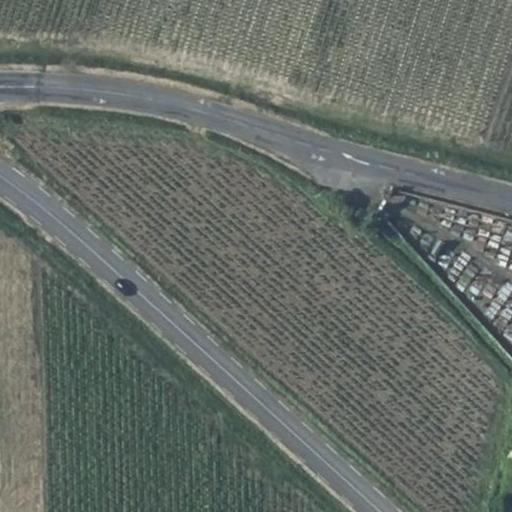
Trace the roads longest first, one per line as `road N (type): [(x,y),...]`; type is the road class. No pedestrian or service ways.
road 1 (tertiary): [(511,202),(180,106),(0,87)]
road 2 (secondary): [(0,177),(90,248),(380,511)]
